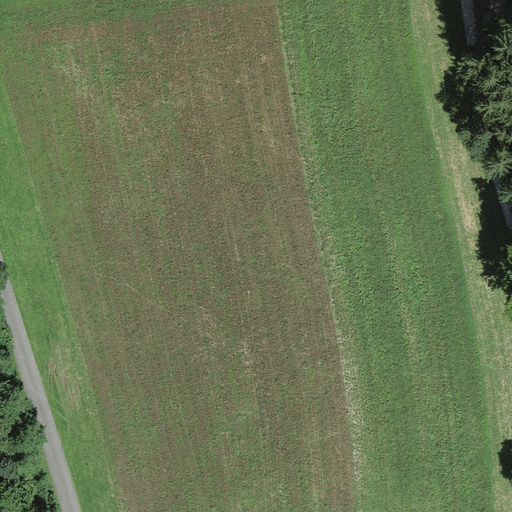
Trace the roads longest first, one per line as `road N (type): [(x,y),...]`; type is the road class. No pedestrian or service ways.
road 1 (track): [(463,0),(491,171),(511,233)]
road 2 (unclassified): [(0,289),(67,511)]
